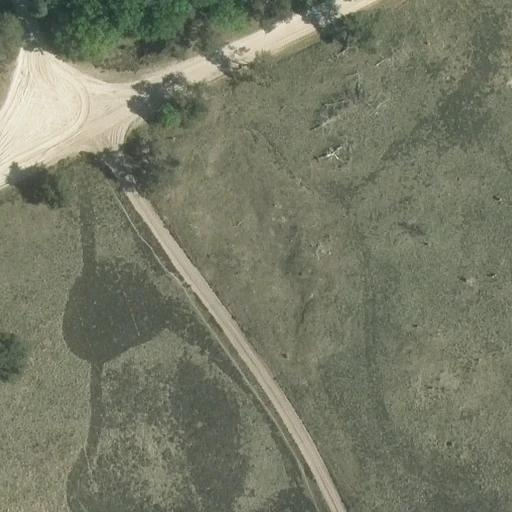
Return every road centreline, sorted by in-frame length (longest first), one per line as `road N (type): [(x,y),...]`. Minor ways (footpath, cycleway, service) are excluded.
road 1 (track): [(339,511),(287,414),(43,53),(17,0)]
road 2 (track): [(0,175),(352,0)]
